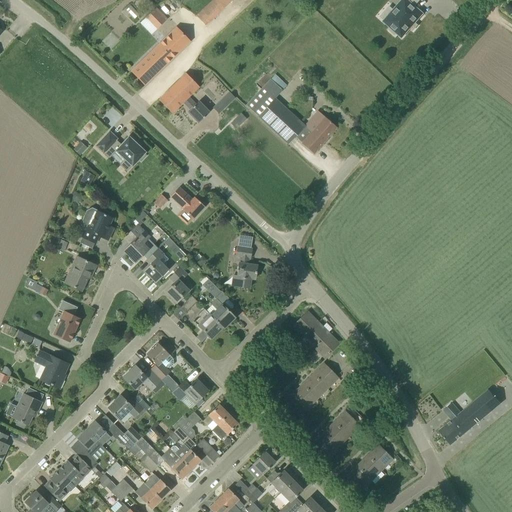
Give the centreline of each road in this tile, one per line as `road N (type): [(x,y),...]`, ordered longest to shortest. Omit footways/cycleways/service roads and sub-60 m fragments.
road 1 (unclassified): [(290,243),(7,0)]
road 2 (unclassified): [(290,243),(490,0)]
road 3 (residential): [(436,474),(376,362),(308,284)]
road 4 (residential): [(6,511),(6,489),(99,391),(98,376)]
road 5 (residential): [(163,320),(117,280),(85,348),(98,376)]
road 6 (residential): [(353,511),(259,422)]
road 7 (residential): [(215,373),(308,284)]
road 8 (residential): [(174,511),(259,422)]
